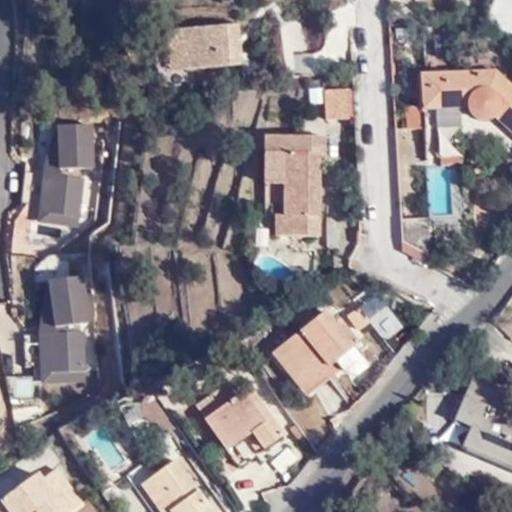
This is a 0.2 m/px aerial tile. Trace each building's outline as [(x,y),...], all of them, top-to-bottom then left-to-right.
[(238,23),(167,30),(173,69),(242,62),(238,23)] [(293,53),(292,72),(314,73),(314,54),(293,53)] [(511,85),(495,71),(419,76),(422,112),(466,109),(466,111),(466,112),(467,113),(467,114),(468,116),(469,117),(469,118),(470,119),(471,119),(472,120),(472,121),(474,121),(474,122),(475,123),(477,124),(478,123),(479,124),(480,124),(481,124),(482,124),(483,124),(484,124),(486,124),(487,124),(488,124),(489,124),(490,123),(491,122),(492,122),(493,121),(494,121),(495,120),(511,135),(511,85)] [(324,91),(326,121),(355,120),(353,89),(324,91)] [(422,129),(421,112),(421,106),(405,107),(406,129),(422,129)] [(47,217),(81,220),(86,182),(83,181),(84,172),(95,171),(93,129),(58,131),(60,174),(63,173),(63,180),(60,180),(27,176),(23,207),(48,210),(47,217)] [(320,236),(320,155),(325,156),(325,138),(265,137),(264,185),(284,184),(284,217),(275,217),(275,235),(320,236)] [(429,172),(431,210),(448,209),(446,171),(429,172)] [(440,213),(401,211),(402,244),(442,268),(440,213)] [(53,376),(87,374),(85,335),(82,335),(81,326),(92,323),(83,279),(49,286),(58,331),(61,330),(61,337),(59,337),(25,339),(27,371),(52,370),(53,376)] [(367,316),(356,302),(339,314),(352,329),(367,316)] [(325,309),(272,354),(300,386),(335,356),(354,339),(357,336),(352,329),(339,314),(332,319),(325,309)] [(389,315),(374,325),(383,338),(397,328),(389,315)] [(354,339),(335,356),(351,374),(370,358),(354,339)] [(456,433),(483,446),(470,406),(477,371),(464,364),(440,408),(463,419),(456,433)] [(470,406),(483,446),(511,460),(511,398),(501,393),(505,384),(477,371),(470,406)] [(10,375),(9,387),(37,390),(38,378),(10,375)] [(151,413),(156,413),(165,426),(176,418),(176,417),(146,376),(139,381),(144,388),(143,389),(142,401),(145,408),(151,413)] [(222,380),(196,397),(236,459),(283,429),(250,381),(230,391),(222,380)] [(112,401),(74,417),(99,478),(137,463),(112,401)] [(174,500),(181,511),(216,511),(175,450),(143,474),(166,507),(174,500)] [(37,466),(0,492),(0,502),(7,511),(61,511),(81,498),(58,463),(43,473),(37,466)] [(181,511),(174,500),(166,507),(157,511),(181,511)]
